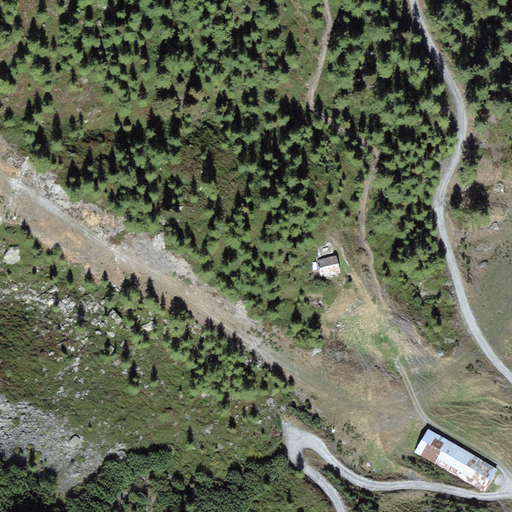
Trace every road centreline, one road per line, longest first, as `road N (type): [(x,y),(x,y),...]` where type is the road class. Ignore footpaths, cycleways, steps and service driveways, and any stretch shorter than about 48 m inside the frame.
road 1 (track): [(511,381),(469,327),(450,261),(438,205),(463,113),(420,30),(414,0)]
road 2 (track): [(511,496),(372,488),(306,440),(296,444),(295,460),(340,511)]
